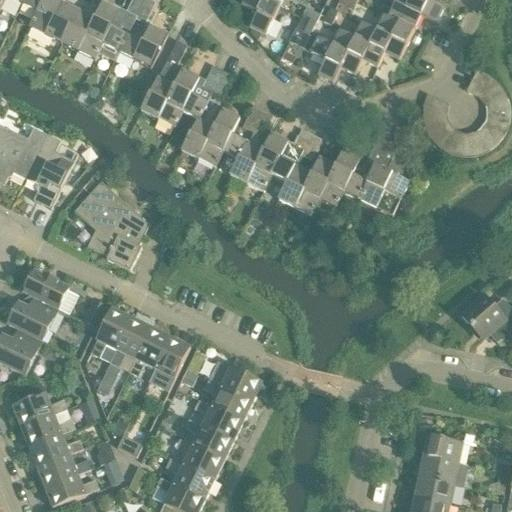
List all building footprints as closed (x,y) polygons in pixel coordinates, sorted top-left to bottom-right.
[(63,6),(65,0),(25,0),(22,7),(37,15),(38,14),(54,22),(62,6),(63,6)] [(135,22),(146,0),(145,0),(132,0),(125,17),(102,5),(94,21),(95,22),(86,38),(103,47),(98,56),(114,64),(118,55),(127,38),(135,22)] [(145,26),(155,5),(146,0),(135,22),(145,26)] [(266,1),(263,0),(246,0),(242,9),(257,16),(250,31),(266,38),(281,8),(266,1)] [(353,12),(357,5),(347,0),(341,0),(339,5),(353,12)] [(399,26),(414,33),(421,19),(437,27),(444,11),(430,4),(429,4),(420,0),(412,0),(406,12),(395,6),(389,20),(399,25),(399,26)] [(393,0),(391,4),(406,12),(412,0),(420,0),(429,4),(430,4),(431,0),(393,0)] [(79,14),(63,6),(62,6),(54,22),(38,14),(37,15),(29,31),(62,47),(79,14)] [(317,25),(320,17),(306,10),(303,18),(310,21),(317,25)] [(331,29),(338,15),(331,11),(324,25),(331,29)] [(95,63),(98,56),(103,47),(86,38),(95,22),(94,21),(79,14),(62,47),(95,63)] [(303,35),(310,21),(303,18),(296,31),(303,35)] [(399,64),(414,33),(399,26),(399,25),(384,18),(377,33),(392,41),(384,56),(385,56),(399,64)] [(310,38),(311,37),(317,25),(310,21),(303,35),(310,38)] [(377,71),(385,56),(384,56),(392,41),(377,33),(362,26),(355,40),(355,41),(370,48),(362,64),(363,64),(377,71)] [(151,71),(167,38),(150,29),(142,45),(127,38),(118,55),(151,71)] [(310,38),(303,35),(296,31),(289,45),(311,56),(325,63),(318,78),(333,86),(341,71),(340,71),(348,56),(333,48),(318,40),(311,37),(310,38)] [(355,79),(363,64),(362,64),(370,48),(355,41),(355,40),(340,33),(333,48),(348,56),(340,71),(341,71),(355,79)] [(158,81),(142,115),(175,131),(183,115),(183,114),(166,106),(175,90),(182,75),(181,75),(175,72),(176,70),(187,49),(177,44),(166,65),(158,81)] [(286,54),(279,66),(290,71),(296,59),(286,54)] [(205,84),(202,90),(212,95),(223,73),(213,68),(205,84)] [(175,90),(166,106),(183,114),(183,115),(198,122),(199,122),(207,106),(213,95),(212,95),(202,90),(205,84),(199,82),(182,73),(181,75),(182,75),(175,90)] [(223,73),(212,95),(213,95),(222,100),(233,78),(223,73)] [(478,100),(491,80),(485,76),(477,73),(466,94),(477,99),(478,100)] [(485,110),(508,102),(505,95),(501,89),(497,84),(491,80),(478,100),(479,101),(485,108),(485,110)] [(92,106),(91,107),(94,108),(101,112),(104,106),(102,100),(96,97),(92,106)] [(424,125),(447,120),(447,118),(448,110),(449,108),(427,97),(425,104),(423,111),(423,118),(424,125)] [(509,131),(510,124),(511,117),(510,109),(508,102),(485,110),(486,112),(486,121),(486,123),(509,131)] [(253,135),(263,113),(253,108),(243,130),(253,135)] [(215,130),(206,146),(223,154),(223,155),(238,162),(239,163),(247,146),(232,138),(240,122),(223,113),(215,129),(215,130)] [(263,140),(273,118),(263,113),(253,135),(263,140)] [(438,150),(454,131),(452,130),(448,122),(447,120),(424,125),(426,132),(429,139),(432,145),(438,150)] [(198,122),(182,155),(215,171),(223,155),(223,154),(206,146),(215,130),(215,129),(199,122),(198,122)] [(491,153),(497,149),(502,143),(506,137),(509,131),(486,123),(485,125),(480,132),(478,133),(491,153)] [(0,187),(4,189),(8,181),(7,179),(11,177),(12,176),(25,182),(47,138),(34,132),(28,142),(0,128),(0,187)] [(464,161),(466,136),(464,136),(455,133),(454,131),(438,150),(444,154),(450,157),(457,160),(464,161)] [(263,154),(255,171),(272,178),(272,179),(287,186),(287,187),(296,170),(301,159),(312,137),(302,132),(294,148),(288,146),(271,137),(263,153),(263,154)] [(491,153),(478,133),(476,134),(468,136),(466,136),(464,161),(471,160),(478,159),(485,157),(491,153)] [(312,137),(301,159),(311,164),(322,142),(312,137)] [(47,138),(25,182),(39,189),(38,191),(39,195),(37,195),(33,204),(52,213),(70,175),(78,158),(77,157),(75,156),(71,163),(55,156),(61,145),(47,138)] [(344,141),(339,151),(343,153),(360,162),(365,152),(344,141)] [(336,169),(328,186),(344,194),(344,195),(360,203),(368,185),(376,169),(376,170),(387,148),(377,143),(371,154),(362,172),(357,170),(360,162),(343,153),(336,169)] [(238,162),(230,179),(264,195),(272,179),(272,178),(255,171),(263,154),(263,153),(247,146),(239,163),(238,162)] [(368,185),(360,203),(376,211),(393,219),(394,216),(400,203),(409,186),(400,181),(402,177),(398,167),(392,163),(397,153),(387,148),(376,170),(376,169),(368,185)] [(312,177),(304,194),(320,202),(320,203),(336,211),(344,195),(344,194),(328,186),(336,169),(319,161),(311,177),(312,177)] [(287,186),(279,203),(312,219),(320,203),(320,202),(304,194),(312,177),(311,177),(296,170),(287,187),(287,186)] [(130,274),(142,251),(139,249),(149,228),(101,186),(75,215),(96,234),(88,250),(108,260),(107,263),(130,274)] [(59,313),(69,291),(35,274),(24,296),(30,299),(59,313)] [(59,313),(30,299),(25,309),(19,307),(8,328),(14,331),(43,345),(59,313)] [(494,310),(484,299),(462,319),(482,343),(489,337),(497,346),(501,343),(511,345),(511,312),(503,302),(494,310)] [(96,331),(106,310),(94,303),(83,325),(96,331)] [(97,344),(90,357),(99,361),(106,348),(116,353),(132,322),(112,312),(96,344),(97,344)] [(111,367),(104,379),(115,384),(121,372),(119,371),(125,358),(136,363),(151,332),(132,322),(116,353),(110,366),(111,367)] [(43,345),(14,331),(9,342),(3,339),(0,344),(0,366),(26,379),(43,345)] [(136,363),(129,376),(138,380),(145,367),(155,373),(171,341),(151,332),(136,363)] [(155,373),(149,386),(158,390),(169,395),(175,382),(190,351),(171,341),(155,373)] [(218,365),(208,384),(221,391),(253,406),(262,386),(242,376),(248,366),(236,360),(231,371),(218,365)] [(191,365),(187,373),(188,373),(197,377),(200,369),(192,365),(191,365)] [(187,373),(182,384),(192,390),(198,379),(187,374),(187,373)] [(94,379),(91,383),(96,395),(102,383),(99,379),(94,379)] [(208,384),(204,393),(217,400),(212,410),(243,425),(253,406),(221,391),(208,384)] [(13,410),(21,431),(54,418),(67,412),(64,403),(50,408),(41,386),(16,396),(20,407),(13,410)] [(92,402),(80,407),(87,426),(99,421),(98,418),(92,402)] [(199,404),(194,413),(207,419),(202,429),(234,445),(243,425),(212,410),(199,404)] [(167,415),(163,423),(168,425),(174,423),(176,418),(168,413),(167,415)] [(58,428),(54,418),(21,431),(29,451),(62,438),(75,432),(71,423),(58,428)] [(118,423),(112,436),(122,441),(128,428),(118,423)] [(189,423),(185,432),(198,438),(193,449),(224,464),(234,445),(202,429),(189,423)] [(66,449),(62,438),(29,451),(37,471),(70,458),(83,453),(79,443),(66,449)] [(137,461),(143,448),(124,438),(118,451),(137,461)] [(459,468),(463,447),(428,439),(424,460),(459,468)] [(180,442),(175,451),(188,458),(183,468),(215,484),(224,464),(193,449),(180,442)] [(115,463),(108,443),(96,448),(100,457),(97,459),(101,469),(115,463)] [(74,469),(70,458),(37,471),(45,491),(78,478),(91,473),(87,463),(74,469)] [(463,490),(468,470),(459,468),(424,460),(419,480),(455,488),(463,490)] [(170,462),(166,471),(179,477),(174,488),(205,503),(215,484),(183,468),(170,462)] [(508,478),(510,468),(501,466),(499,476),(508,478)] [(506,488),(508,478),(499,476),(497,486),(506,488)] [(82,489),(78,478),(45,491),(53,511),(86,499),(86,498),(99,493),(95,484),(82,489)] [(451,507),(455,488),(419,480),(415,500),(451,507)] [(131,488),(129,490),(137,496),(143,486),(134,481),(131,488)] [(161,481),(156,490),(169,497),(164,508),(161,511),(200,511),(205,503),(174,488),(161,481)] [(117,493),(108,497),(112,506),(121,502),(117,493)] [(449,511),(451,507),(415,500),(412,511),(449,511)]
